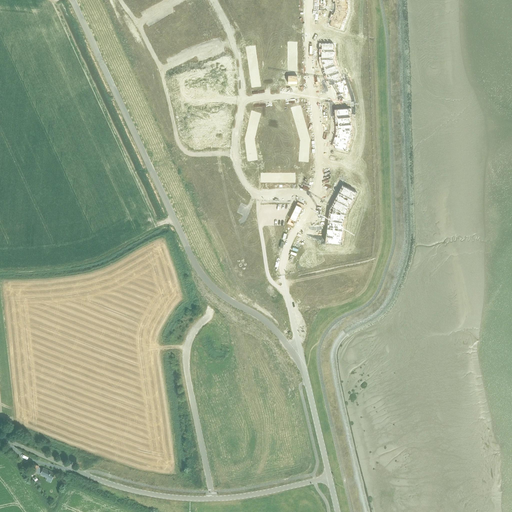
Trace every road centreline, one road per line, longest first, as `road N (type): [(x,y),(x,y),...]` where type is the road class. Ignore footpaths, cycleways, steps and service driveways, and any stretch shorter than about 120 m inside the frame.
road 1 (unclassified): [(302,367),(268,324),(205,279),(149,167)]
road 2 (tertiary): [(211,498),(128,489),(0,438)]
road 3 (residential): [(308,0),(316,197)]
road 4 (unclassified): [(211,498),(186,369),(189,339),(207,316)]
road 5 (unclassified): [(149,167),(72,0)]
road 6 (residential): [(316,197),(283,261),(302,367)]
road 7 (residential): [(119,0),(161,70),(184,151)]
road 8 (residential): [(213,0),(241,83),(234,156)]
road 9 (tertiary): [(329,477),(211,498)]
